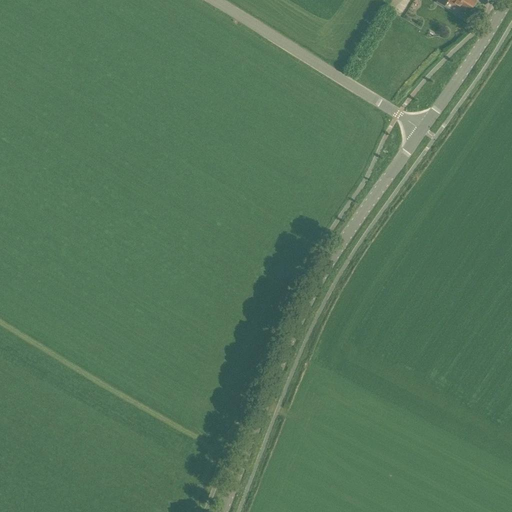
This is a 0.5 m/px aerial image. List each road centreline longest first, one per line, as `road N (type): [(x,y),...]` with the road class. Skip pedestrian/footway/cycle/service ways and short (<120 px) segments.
road 1 (tertiary): [(219,511),(297,317),(341,239),(422,130)]
road 2 (unclassified): [(398,113),(213,0)]
road 3 (tertiary): [(422,130),(507,0)]
